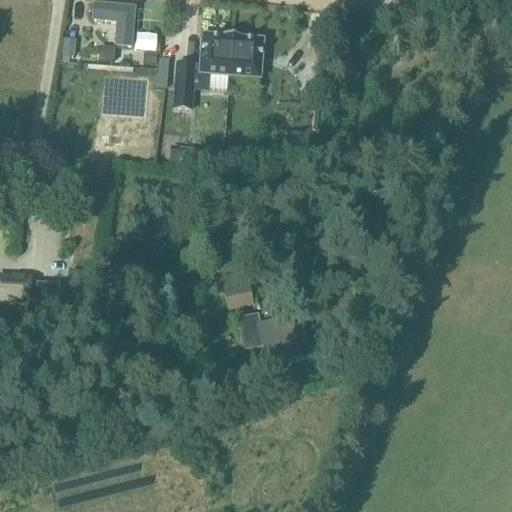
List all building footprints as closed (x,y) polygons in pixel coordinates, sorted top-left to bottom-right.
[(93,6),(92,21),(117,23),(115,47),(130,48),(133,8),(93,6)] [(176,65),(173,110),(191,111),(194,74),(230,77),(233,37),(200,35),(198,66),(176,65)] [(263,40),(233,37),(230,77),(260,79),(263,40)] [(63,41),(62,57),(69,58),(74,58),(75,42),(63,41)] [(143,54),(142,66),(155,67),(157,55),(143,54)] [(208,92),(205,107),(222,110),(224,95),(208,92)] [(288,135),(285,160),(306,163),(309,137),(288,135)] [(169,166),(169,168),(192,170),(192,168),(194,151),(180,150),(180,149),(171,148),(169,166)] [(63,259),(85,265),(96,224),(74,218),(63,259)] [(227,245),(215,246),(216,262),(228,261),(227,245)] [(68,274),(65,294),(64,296),(81,299),(85,277),(68,274)] [(0,276),(0,304),(8,305),(9,277),(0,276)] [(9,277),(8,305),(27,306),(27,284),(28,278),(9,277)] [(256,307),(250,280),(220,286),(227,314),(256,307)] [(58,295),(58,311),(79,312),(81,299),(64,296),(58,295)] [(237,319),(244,353),(271,348),(274,365),(292,361),(288,344),(297,342),(292,318),(260,325),(258,315),(237,319)]
